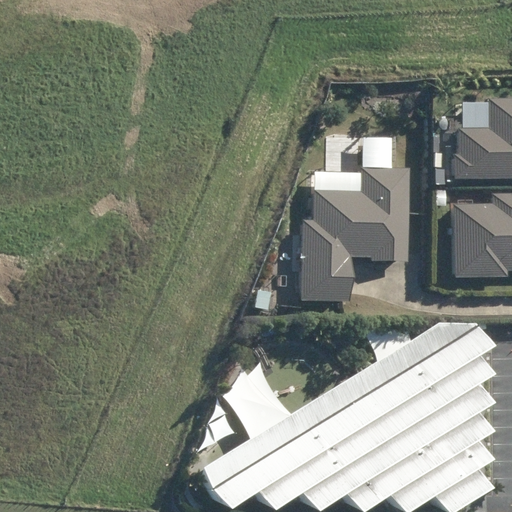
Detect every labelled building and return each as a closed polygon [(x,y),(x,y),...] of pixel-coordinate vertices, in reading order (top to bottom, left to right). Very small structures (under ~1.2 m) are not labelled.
[(453,181),(511,180),(511,97),(485,98),(485,104),(456,104),(456,156),(453,156),(453,181)] [(405,264),(407,170),(359,169),(359,175),(311,174),(310,222),(300,222),(299,302),(348,303),(349,259),(369,260),(369,263),(405,264)] [(491,206),(452,206),(453,280),(506,280),(506,273),(511,273),(511,195),(491,195),(491,206)] [(273,286),(256,285),(255,312),(271,313),(273,286)] [(435,322),(205,466),(201,488),(209,503),(349,511),(481,511),(490,321),(435,322)]
